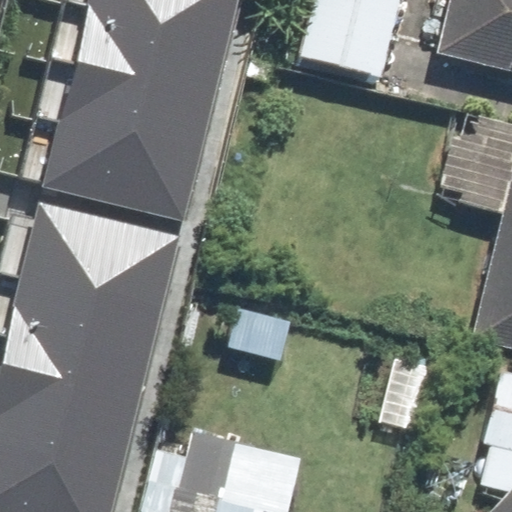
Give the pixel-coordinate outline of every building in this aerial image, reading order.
[(63,0),(16,188),(165,225),(222,0),(63,0)] [(312,0),(299,56),(380,76),(397,0),(312,0)] [(511,0),(447,0),(435,52),(511,70),(511,0)] [(435,196),(500,212),(469,339),(511,349),(511,126),(455,113),(435,196)] [(20,215),(0,300),(0,511),(92,511),(154,247),(20,215)] [(511,374),(496,371),(479,443),(488,445),(480,480),(511,488),(511,374)] [(194,433),(180,491),(177,490),(172,511),(218,511),(221,501),(218,500),(232,443),(194,433)] [(511,511),(511,491),(510,490),(489,511),(511,511)]
